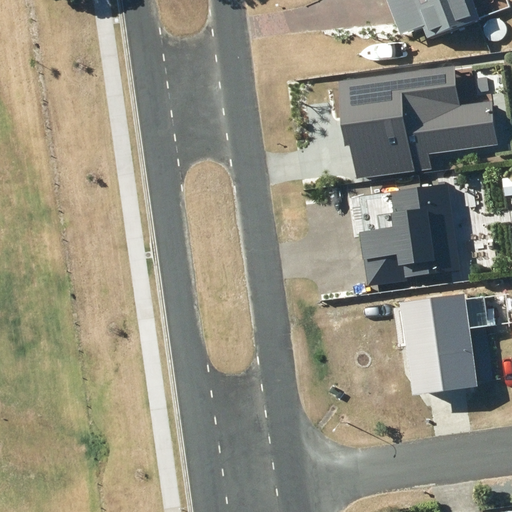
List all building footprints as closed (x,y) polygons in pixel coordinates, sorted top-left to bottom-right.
[(479,14),(473,0),(388,0),(400,29),(423,20),(428,34),(479,14)] [(370,95),(357,96),(359,143),(372,142),(374,168),(428,165),(425,103),(437,102),(436,81),(424,82),(423,74),(369,77),(370,95)] [(506,108),(464,113),(469,157),(511,152),(506,108)] [(392,207),(377,209),(378,213),(363,215),(364,227),(359,227),(366,280),(479,265),(467,177),(389,188),(392,207)] [(501,274),(491,275),(491,284),(502,284),(501,274)] [(402,309),(391,310),(394,334),(405,332),(412,390),(477,381),(477,379),(492,377),(485,324),(492,323),(490,306),(485,307),(483,291),(465,294),(464,287),(400,295),(402,309)]
